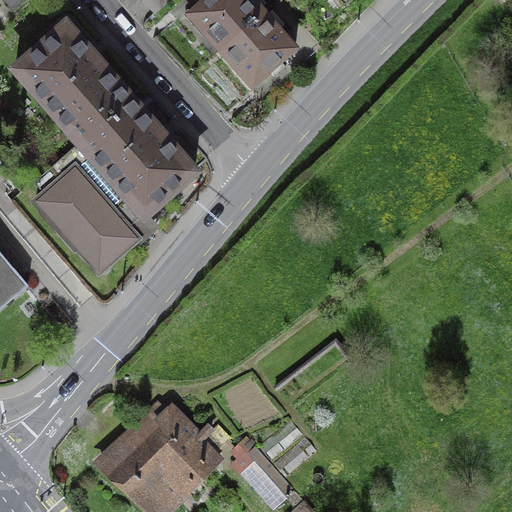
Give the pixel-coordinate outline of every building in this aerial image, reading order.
[(2,0),(12,11),(25,0),(2,0)] [(170,0),(144,0),(143,1),(149,7),(155,14),(170,0)] [(220,50),(264,11),(254,0),(204,0),(191,11),(208,30),(205,32),(220,50)] [(296,47),(264,11),(220,50),(236,67),(238,65),(254,83),(275,65),(296,47)] [(15,68),(80,141),(130,97),(98,60),(66,24),(15,68)] [(130,97),(80,141),(34,182),(44,193),(36,201),(40,205),(41,212),(75,250),(79,250),(99,272),(100,272),(100,273),(101,273),(102,273),(103,273),(104,273),(105,273),(106,272),(107,272),(108,271),(109,270),(109,269),(109,268),(109,267),(109,266),(109,265),(109,264),(108,264),(124,249),(138,238),(129,228),(195,170),(162,133),(130,97)] [(0,308),(28,285),(0,251),(0,308)] [(113,446),(100,460),(155,511),(161,511),(218,453),(192,427),(189,430),(179,420),(168,409),(167,410),(159,403),(126,435),(133,442),(121,455),(113,446)] [(313,511),(246,436),(234,448),(238,453),(242,458),(233,466),(273,511),(287,499),(296,509),(292,511),(313,511)]
